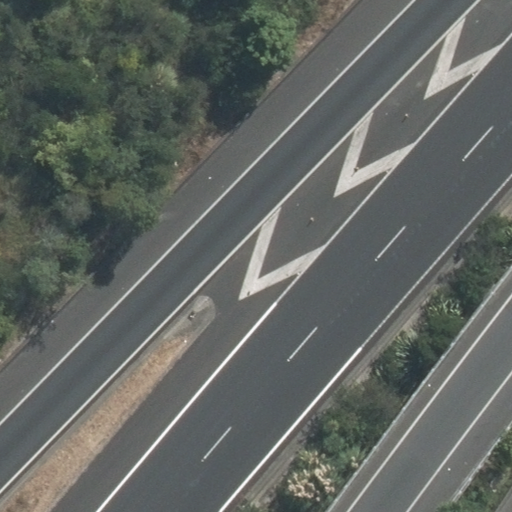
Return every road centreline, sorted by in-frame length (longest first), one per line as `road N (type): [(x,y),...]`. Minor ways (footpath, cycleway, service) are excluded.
road 1 (motorway): [(0,452),(444,0)]
road 2 (motorway): [(165,511),(511,108)]
road 3 (motorway): [(511,349),(387,511)]
